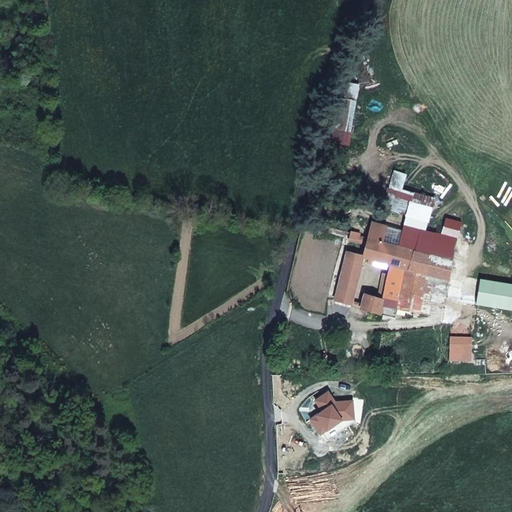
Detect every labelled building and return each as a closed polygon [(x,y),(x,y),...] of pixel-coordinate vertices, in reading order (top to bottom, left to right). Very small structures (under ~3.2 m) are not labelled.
[(409,201),(404,225),(423,231),(429,207),(409,201)] [(366,244),(363,256),(369,258),(368,262),(373,263),(374,259),(391,264),(390,269),(388,274),(383,273),(378,298),(364,295),(360,308),(380,314),(384,301),(383,301),(384,298),(399,301),(398,309),(428,314),(430,305),(443,307),(456,239),(423,231),(404,225),(398,247),(368,239),(361,237),(360,242),(366,244)] [(351,232),(349,240),(358,241),(359,233),(351,232)] [(347,252),(339,282),(356,287),(363,256),(347,252)] [(391,264),(374,259),(373,263),(390,269),(391,264)] [(339,282),(335,300),(352,304),(356,287),(339,282)]
